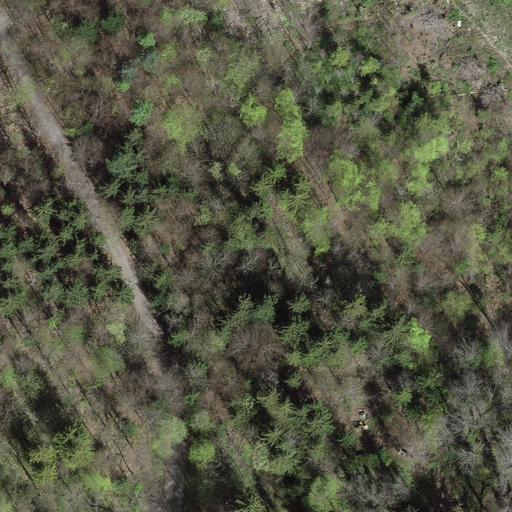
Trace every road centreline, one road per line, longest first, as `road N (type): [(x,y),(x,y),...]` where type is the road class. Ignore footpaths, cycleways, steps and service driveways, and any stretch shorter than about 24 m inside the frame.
road 1 (track): [(169,511),(178,468),(151,315),(0,23)]
road 2 (track): [(170,392),(235,370),(203,231),(211,143),(243,65),(304,0)]
